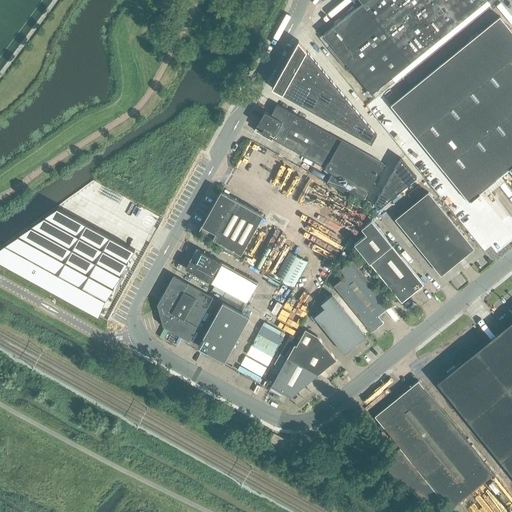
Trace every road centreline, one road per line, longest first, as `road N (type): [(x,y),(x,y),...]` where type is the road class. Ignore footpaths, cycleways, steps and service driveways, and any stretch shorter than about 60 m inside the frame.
road 1 (unclassified): [(141,341),(271,415),(304,421),(511,259)]
road 2 (unclassified): [(305,0),(137,300),(141,341)]
road 3 (unclassified): [(141,341),(101,335),(0,280)]
